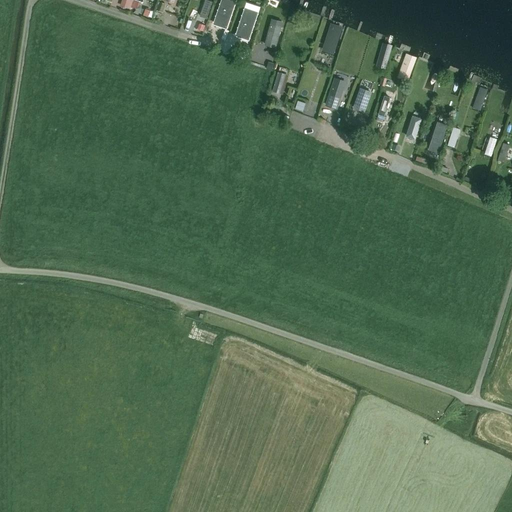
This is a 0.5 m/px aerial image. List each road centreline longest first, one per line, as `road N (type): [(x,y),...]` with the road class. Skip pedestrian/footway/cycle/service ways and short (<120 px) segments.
road 1 (unclassified): [(511,412),(153,292),(0,270)]
road 2 (track): [(511,209),(294,120)]
road 3 (track): [(0,202),(30,0)]
road 4 (track): [(75,0),(196,39)]
road 5 (track): [(472,400),(511,279)]
